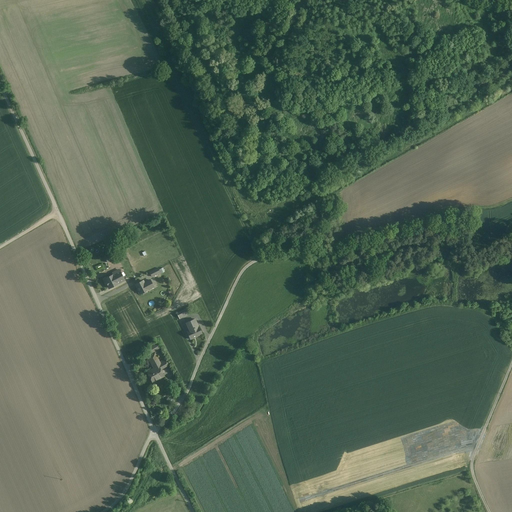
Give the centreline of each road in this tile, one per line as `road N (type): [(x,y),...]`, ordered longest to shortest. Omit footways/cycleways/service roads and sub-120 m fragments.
road 1 (track): [(511,198),(258,259)]
road 2 (unclassified): [(155,431),(58,212)]
road 3 (unclassified): [(258,259),(236,281),(187,391),(155,431)]
road 4 (unclassified): [(58,212),(0,88)]
